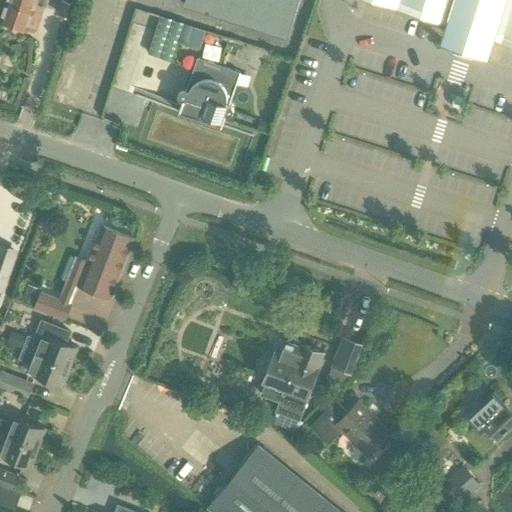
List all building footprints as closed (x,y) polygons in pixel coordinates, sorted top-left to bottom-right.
[(6,0),(4,6),(0,19),(0,20),(29,30),(37,5),(38,0),(6,0)] [(59,14),(72,18),(76,4),(63,0),(59,14)] [(185,0),(184,5),(287,38),(287,37),(287,38),(299,0),(185,0)] [(446,23),(444,30),(456,34),(469,38),(480,42),(492,45),(494,38),(496,33),(511,38),(511,0),(391,0),(448,18),(446,22),(446,23)] [(139,6),(134,19),(156,27),(161,14),(139,6)] [(202,46),(208,28),(162,12),(149,51),(175,59),(181,39),(202,46)] [(183,99),(182,103),(181,105),(180,109),(180,110),(179,111),(181,112),(219,125),(222,126),(222,125),(222,124),(224,120),(226,114),(227,115),(228,115),(230,115),(231,114),(232,114),(233,113),(233,111),(234,110),(234,109),(233,108),(233,106),(232,106),(231,105),(229,104),(240,72),(198,57),(194,69),(194,70),(187,89),(186,89),(184,89),(183,89),(182,89),(181,90),(180,91),(179,92),(179,93),(179,94),(179,96),(179,97),(180,98),(181,99),(182,99),(183,99)] [(101,225),(78,285),(110,298),(134,237),(101,225)] [(35,307),(65,319),(71,304),(41,292),(35,307)] [(28,336),(24,347),(70,366),(77,347),(66,343),(70,331),(41,320),(34,338),(28,336)] [(335,389),(351,373),(362,343),(344,336),(332,366),(325,385),(335,389)] [(280,402),(277,411),(272,423),(293,432),(304,421),(299,419),(306,403),(305,402),(319,364),(323,352),(303,344),(301,347),(281,339),(276,352),(271,364),(266,366),(268,372),(264,381),(266,382),(261,394),(280,402)] [(70,366),(24,347),(19,358),(32,363),(28,373),(62,386),(70,366)] [(1,371),(0,373),(0,386),(28,397),(33,383),(1,371)] [(468,417),(476,425),(466,434),(482,452),(496,439),(496,438),(504,431),(504,432),(511,424),(511,411),(494,392),(468,417)] [(342,430),(368,455),(390,432),(359,401),(348,412),(336,400),(310,427),(328,444),(342,430)] [(441,422),(435,407),(424,412),(430,426),(441,422)] [(0,432),(38,448),(45,428),(16,417),(12,427),(9,425),(10,422),(0,418),(0,432)] [(38,448),(0,432),(0,446),(1,445),(4,446),(1,456),(30,468),(38,448)] [(208,506),(215,511),(342,511),(259,444),(208,506)] [(448,480),(464,499),(480,485),(463,467),(448,480)] [(0,468),(0,486),(13,491),(19,476),(0,468)] [(0,486),(0,511),(12,511),(20,494),(0,486)]
